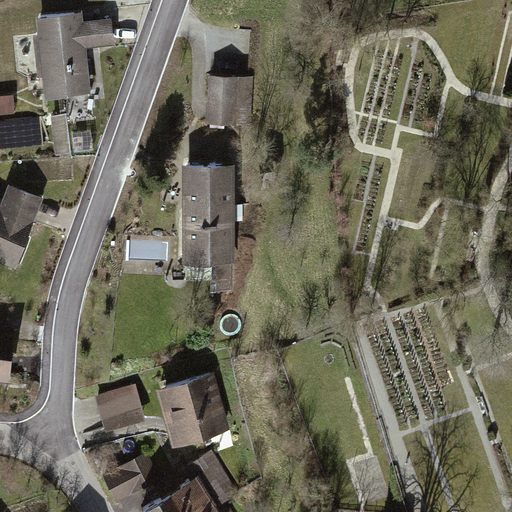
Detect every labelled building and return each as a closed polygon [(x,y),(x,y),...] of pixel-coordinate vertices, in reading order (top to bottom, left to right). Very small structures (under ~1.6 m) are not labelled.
[(90,11),(42,17),(53,99),(96,93),(90,52),(119,48),(116,20),(91,23),(90,11)] [(250,79),(215,76),(211,125),(247,128),(250,79)] [(236,164),(188,163),(187,264),(236,265),(236,164)] [(9,208),(0,204),(0,262),(25,272),(51,201),(17,188),(9,208)] [(29,329),(0,325),(0,379),(23,382),(29,329)] [(216,369),(163,385),(181,444),(234,429),(216,369)] [(134,389),(100,399),(109,428),(143,418),(134,389)] [(223,511),(219,504),(237,491),(215,456),(192,468),(200,480),(145,511),(223,511)] [(158,481),(147,457),(107,477),(118,500),(158,481)]
